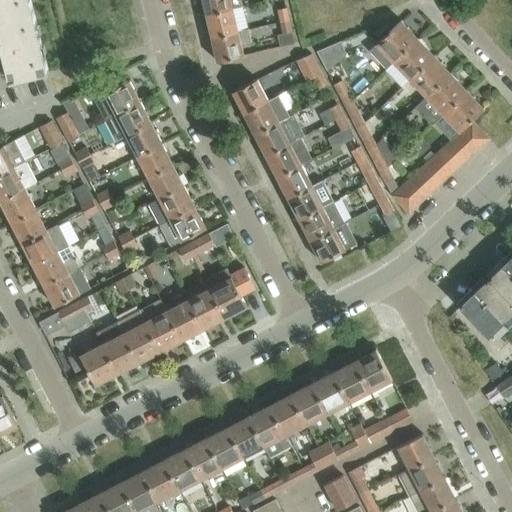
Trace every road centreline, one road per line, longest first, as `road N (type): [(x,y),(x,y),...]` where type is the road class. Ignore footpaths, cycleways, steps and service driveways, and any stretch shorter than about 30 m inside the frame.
road 1 (residential): [(151,0),(170,69),(300,325)]
road 2 (residential): [(83,441),(300,325)]
road 3 (residential): [(511,507),(411,315)]
road 4 (residential): [(83,441),(0,283)]
road 5 (residential): [(390,279),(511,171)]
road 6 (residential): [(411,315),(511,222)]
